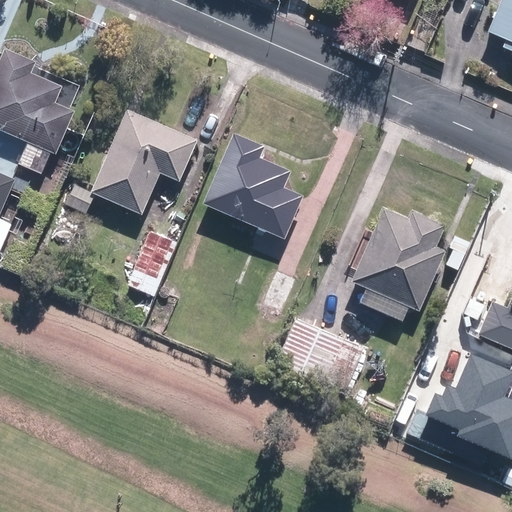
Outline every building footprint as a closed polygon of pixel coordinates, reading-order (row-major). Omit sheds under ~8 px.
[(511,49),(511,0),(500,0),(488,30),(507,37),(503,46),(511,49)] [(37,60),(7,48),(0,64),(0,129),(29,142),(20,162),(43,172),(52,151),(57,154),(77,108),(57,100),(64,84),(33,71),(37,60)] [(200,137),(129,106),(91,190),(144,214),(163,172),(181,180),(200,137)] [(268,144),(234,129),(203,201),(287,238),(306,193),(287,185),(294,170),(262,156),(268,144)] [(0,217),(18,179),(0,170),(0,217)] [(67,204),(87,213),(95,193),(75,184),(67,204)] [(409,305),(421,310),(447,249),(438,245),(448,223),(411,208),(408,215),(385,205),(353,281),(366,286),(360,302),(403,320),(409,305)] [(0,251),(13,223),(0,217),(0,251)] [(156,294),(177,241),(150,230),(128,283),(156,294)] [(278,320),(299,277),(279,268),(262,303),(270,307),(266,314),(278,320)] [(493,298),(479,331),(511,345),(511,295),(508,304),(493,298)] [(365,346),(296,316),(276,363),(344,392),(365,346)] [(481,337),(450,322),(419,387),(436,396),(441,385),(466,397),(472,383),(476,385),(493,349),(479,342),(481,337)]
